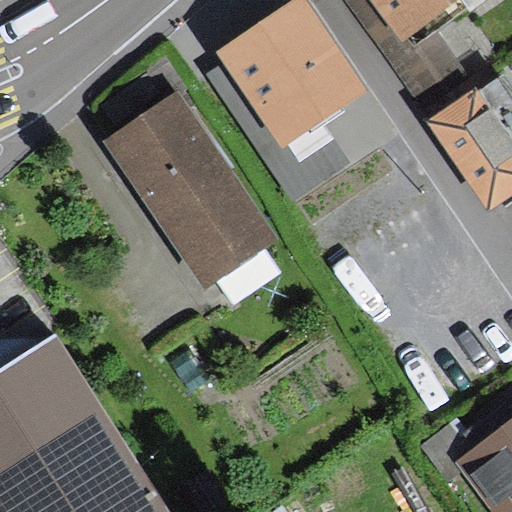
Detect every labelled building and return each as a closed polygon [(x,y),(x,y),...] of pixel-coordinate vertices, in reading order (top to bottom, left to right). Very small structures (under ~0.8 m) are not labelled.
[(480,0),(347,0),(425,112),(468,83),(420,14),(439,0),(472,0),(475,4),(480,0)] [(282,135),(351,87),(299,10),(230,58),(259,101),(237,116),(257,146),(279,131),(282,135)] [(511,100),(490,68),(468,83),(428,111),(435,122),(433,123),(488,204),(511,188),(511,100)] [(119,145),(207,274),(262,237),(174,108),(119,145)] [(0,511),(168,511),(53,335),(36,347),(0,348),(0,511)] [(511,511),(511,429),(467,463),(502,511),(511,511)]
